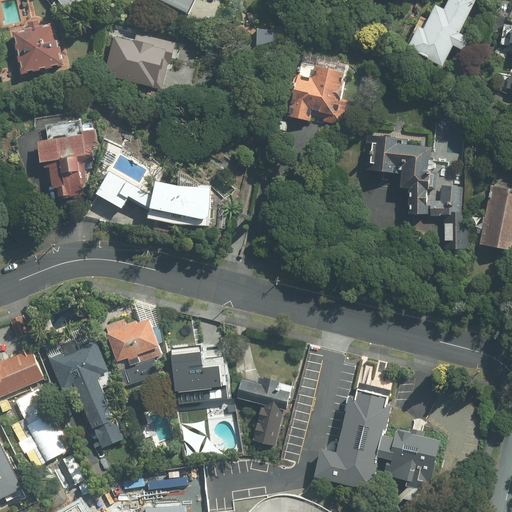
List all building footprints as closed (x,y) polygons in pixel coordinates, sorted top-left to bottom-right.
[(58,0),(68,15),(91,0),(58,0)] [(162,0),(190,13),(196,0),(162,0)] [(408,50),(444,67),(455,47),(463,52),(470,38),(461,34),(478,2),(474,0),(450,0),(445,9),(438,6),(426,29),(421,26),(408,50)] [(11,29),(21,76),(68,66),(58,19),(11,29)] [(251,31),(255,46),(287,39),(283,23),(251,31)] [(109,76),(164,89),(175,41),(140,33),(138,40),(119,36),(109,76)] [(313,79),(300,75),(289,117),(313,122),(314,117),(325,118),(324,122),(343,126),(348,101),(342,100),(344,70),(316,67),(313,79)] [(84,134),(39,140),(42,162),(50,162),(55,201),(93,196),(89,169),(96,168),(93,149),(101,148),(98,130),(84,132),(84,134)] [(400,138),(369,136),(367,172),(403,173),(402,188),(408,190),(410,218),(441,218),(442,248),(470,249),(469,211),(462,211),(464,189),(443,187),(442,202),(430,201),(433,147),(399,145),(400,138)] [(113,173),(101,195),(144,219),(213,230),(219,191),(161,183),(157,199),(113,173)] [(511,188),(492,185),(482,244),(511,249),(511,188)] [(149,310),(108,325),(132,389),(165,378),(158,357),(165,354),(149,310)] [(10,318),(19,338),(31,333),(22,313),(10,318)] [(92,323),(48,341),(68,391),(79,387),(104,447),(127,438),(104,380),(113,376),(92,323)] [(35,350),(0,363),(0,399),(47,381),(35,350)] [(193,351),(178,352),(182,396),(209,394),(210,404),(233,403),(229,359),(194,362),(193,351)] [(260,386),(247,382),(242,400),(266,407),(256,442),(276,448),(286,411),(295,413),(301,390),(262,379),(260,386)] [(315,477),(373,491),(393,405),(388,404),(390,396),(360,389),(358,397),(351,396),(338,451),(322,447),(315,477)] [(406,442),(391,438),(384,462),(395,466),(392,477),(434,490),(446,447),(408,435),(406,442)] [(0,499),(19,491),(0,447),(0,499)]
